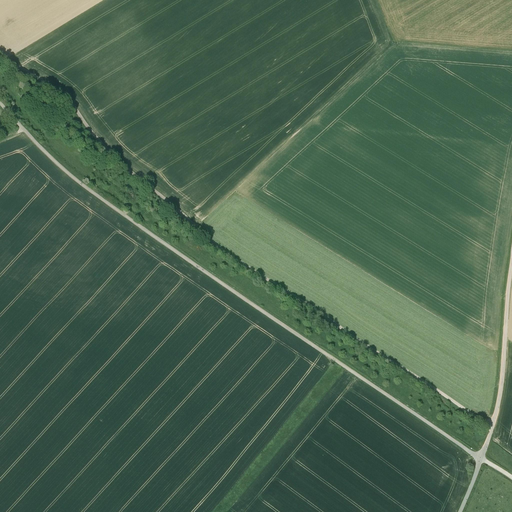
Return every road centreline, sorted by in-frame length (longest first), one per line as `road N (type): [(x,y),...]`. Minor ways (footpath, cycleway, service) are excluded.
road 1 (track): [(492,426),(223,250),(104,146),(69,100),(0,53)]
road 2 (unclassified): [(481,458),(135,224),(0,103)]
road 3 (unclassified): [(481,458),(501,387),(511,264)]
